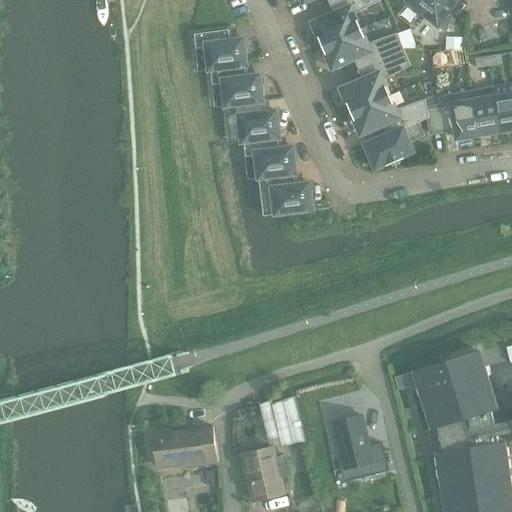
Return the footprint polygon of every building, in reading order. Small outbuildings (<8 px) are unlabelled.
[(381,0),(337,0),(329,4),(333,14),(312,23),(322,46),(320,46),(320,47),(361,29),(355,15),(381,0)] [(404,0),(422,14),(434,0),(404,0)] [(434,0),(422,14),(444,32),(452,21),(446,17),(459,0),(434,0)] [(193,34),(195,49),(204,48),(207,70),(247,65),(243,39),(231,41),(230,28),(192,33),(192,34),(193,34)] [(367,44),(361,29),(320,47),(321,48),(322,47),(332,69),(354,60),(358,70),(404,50),(396,34),(367,44)] [(448,39),(447,51),(463,52),(463,40),(448,39)] [(349,112),(349,113),(390,95),(383,81),(411,66),(404,50),(358,70),(362,80),(340,89),(350,112),(349,112)] [(435,54),(432,59),(433,66),(438,70),(445,68),(449,64),(447,57),(442,53),(435,54)] [(500,55),(488,57),(489,66),(502,64),(500,55)] [(477,68),(489,66),(488,57),(475,59),(477,68)] [(224,107),(226,106),(263,101),(260,75),(248,77),(247,65),(207,70),(207,74),(212,73),(213,85),(221,84),(224,107)] [(511,83),(493,87),(500,132),(511,130),(511,83)] [(480,135),(500,132),(493,87),(472,91),(479,137),(480,137),(480,135)] [(479,137),(472,91),(438,96),(439,106),(444,132),(455,130),(457,139),(479,136),(479,137)] [(390,95),(349,113),(351,113),(361,135),(383,126),(387,135),(387,136),(417,123),(418,123),(428,119),(426,108),(427,108),(439,106),(438,96),(425,100),(396,110),(390,95)] [(230,144),(239,143),(242,142),(280,137),(276,111),(264,113),(263,101),(226,106),(230,144)] [(431,134),(444,132),(439,106),(427,108),(426,108),(428,119),(431,134)] [(423,136),(418,123),(417,123),(387,136),(387,135),(365,145),(375,169),(387,164),(388,166),(403,159),(402,157),(413,152),(409,142),(423,136)] [(256,179),(259,179),(259,178),(296,173),(293,147),(281,149),(280,137),(242,142),(239,143),(240,146),(244,145),(245,149),(245,157),(254,156),(256,179)] [(259,178),(259,179),(259,180),(259,184),(263,216),(313,210),(310,183),(298,185),(296,173),(259,178)] [(511,511),(511,501),(504,443),(499,444),(498,436),(510,433),(511,432),(511,420),(508,422),(495,425),(492,411),(496,409),(479,351),(416,371),(433,429),(438,427),(443,452),(438,452),(446,511),(511,511)] [(405,374),(395,377),(398,389),(409,386),(405,374)] [(307,442),(296,396),(271,404),(269,400),(260,405),(268,440),(279,438),(282,447),(307,442)] [(338,437),(333,439),(337,454),(342,453),(346,469),(371,463),(374,475),(389,471),(382,444),(369,447),(361,416),(334,422),(338,437)] [(153,432),(152,433),(157,468),(202,462),(203,465),(219,463),(214,427),(154,435),(153,432)] [(273,447),(242,454),(253,502),(284,495),(280,477),(288,475),(284,454),(275,456),(273,447)] [(216,486),(214,471),(206,472),(207,473),(201,474),(203,486),(208,485),(208,487),(216,486)]
